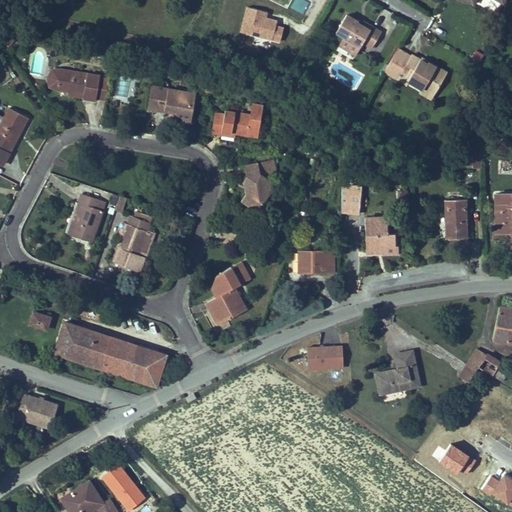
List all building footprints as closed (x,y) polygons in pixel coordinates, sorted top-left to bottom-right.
[(295,0),(291,8),(304,14),(310,3),(304,0),(295,0)] [(267,13),(247,9),(242,32),(281,42),(284,28),(277,27),(278,22),(266,19),(267,13)] [(370,27),(369,30),(357,23),(345,17),(336,35),(346,40),(361,49),(363,46),(371,50),(381,33),(370,27)] [(357,23),(369,30),(370,27),(359,20),(357,23)] [(361,49),(346,40),(341,49),(356,57),(361,49)] [(411,56),(397,48),(384,72),(398,80),(401,74),(411,80),(409,84),(424,92),(426,88),(436,93),(445,78),(426,67),(427,64),(420,60),(411,56)] [(476,51),(473,60),(482,62),(484,53),(476,51)] [(445,78),(448,71),(421,57),(420,60),(427,64),(426,67),(445,78)] [(52,90),(54,70),(45,69),(43,90),(52,90)] [(52,90),(78,93),(78,98),(91,99),(91,98),(94,74),(54,70),(52,90)] [(100,99),(103,73),(94,73),(94,74),(91,98),(100,99)] [(411,80),(401,74),(398,80),(408,85),(409,84),(411,80)] [(161,87),(152,85),(149,106),(158,108),(177,112),(175,119),(191,121),(196,93),(161,87)] [(436,93),(426,88),(424,92),(423,93),(433,98),(436,93)] [(221,134),(222,130),(235,132),(248,134),(249,129),(260,131),(264,103),(252,101),(250,111),(224,108),(224,113),(213,112),(211,133),(221,134)] [(10,105),(0,124),(0,161),(1,162),(7,150),(9,151),(28,114),(10,105)] [(482,168),(482,153),(471,152),(471,157),(460,157),(461,166),(472,165),(472,169),(482,168)] [(244,164),(245,175),(241,181),(244,194),(239,200),(248,206),(261,204),(268,195),(270,187),(269,179),(260,174),(267,173),(266,172),(270,171),(270,173),(277,171),(274,158),(257,163),(256,161),(244,164)] [(511,191),(492,192),(492,224),(492,240),(505,239),(511,238),(511,191)] [(106,202),(80,192),(77,201),(72,215),(66,233),(91,242),(106,202)] [(115,205),(119,194),(113,193),(109,203),(115,205)] [(120,210),(125,196),(119,194),(115,205),(114,208),(120,210)] [(354,196),(349,196),(348,211),(357,212),(358,196),(354,196)] [(468,235),(466,199),(443,200),(443,235),(468,235)] [(135,215),(132,223),(127,222),(119,245),(123,246),(117,262),(139,270),(144,255),(138,252),(147,230),(150,221),(135,215)] [(385,215),(365,216),(366,252),(378,251),(392,251),(392,246),(392,230),(386,230),(385,215)] [(147,230),(138,252),(144,255),(147,256),(155,233),(147,230)] [(274,264),(278,251),(272,249),(268,262),(274,264)] [(297,273),(335,273),(335,249),(297,249),(297,273)] [(147,256),(144,255),(139,270),(144,272),(150,257),(147,256)] [(248,280),(239,263),(228,268),(235,286),(248,280)] [(214,276),(210,288),(214,297),(204,303),(215,324),(248,308),(236,286),(235,286),(228,268),(214,276)] [(511,306),(499,305),(495,325),(492,342),(503,343),(511,345),(511,306)] [(32,311),(29,327),(49,331),(52,315),(32,311)] [(51,331),(66,337),(72,320),(58,315),(51,331)] [(78,357),(117,370),(126,342),(87,330),(78,357)] [(126,342),(117,370),(156,382),(164,355),(126,342)] [(343,347),(307,348),(308,370),(344,368),(343,347)] [(421,386),(412,350),(393,355),(396,368),(375,373),(380,395),(421,386)] [(482,361),(505,376),(511,366),(511,364),(490,350),(482,361)] [(182,361),(164,355),(156,382),(166,386),(175,382),(182,361)] [(482,361),(471,355),(463,368),(474,374),(482,361)] [(59,403),(25,392),(16,418),(51,429),(59,403)] [(121,463),(102,475),(124,511),(127,511),(145,501),(121,463)] [(89,511),(98,506),(102,511),(118,511),(108,496),(101,502),(86,480),(59,498),(69,511),(89,511)]
